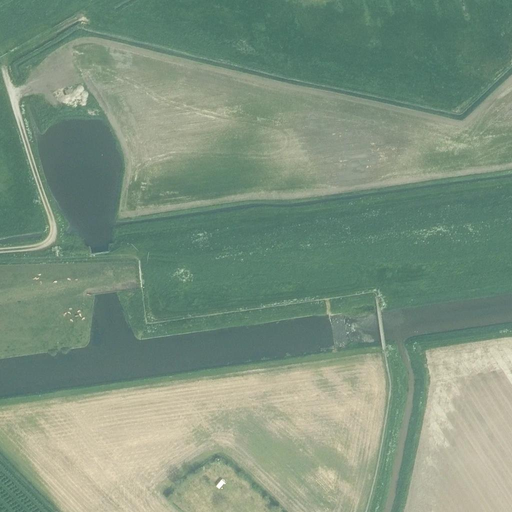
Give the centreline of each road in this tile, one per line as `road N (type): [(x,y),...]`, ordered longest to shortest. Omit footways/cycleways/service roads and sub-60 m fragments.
road 1 (track): [(0,251),(44,243),(53,227),(1,62)]
road 2 (track): [(0,259),(137,256)]
